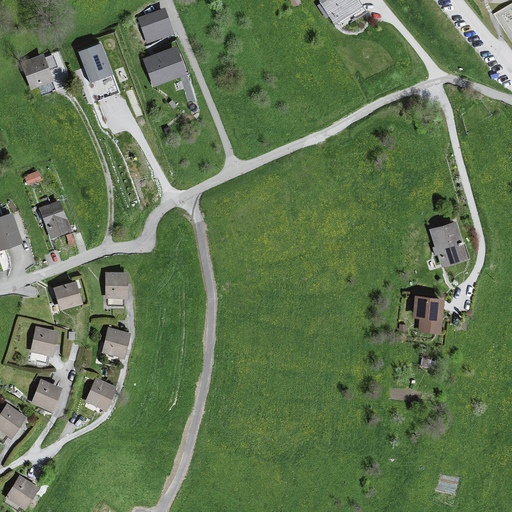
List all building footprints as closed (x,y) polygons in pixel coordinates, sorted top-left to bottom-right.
[(353,0),(317,0),(337,26),(360,9),(353,0)] [(159,7),(135,17),(146,42),(170,32),(159,7)] [(100,42),(77,51),(89,82),(112,73),(100,42)] [(169,47),(139,58),(149,84),(179,72),(169,47)] [(48,55),(25,64),(34,90),(58,81),(48,55)] [(27,178),(31,187),(45,182),(41,172),(27,178)] [(66,200),(43,209),(54,239),(77,231),(66,200)] [(17,213),(0,218),(0,252),(27,243),(17,213)] [(451,221),(425,231),(438,265),(464,256),(451,221)] [(133,276),(109,275),(109,297),(132,297),(133,276)] [(83,282),(58,289),(64,310),(89,302),(83,282)] [(439,299),(408,295),(405,316),(416,317),(414,330),(434,333),(439,299)] [(130,329),(108,325),(103,353),(125,357),(130,329)] [(63,332),(40,328),(35,353),(58,357),(63,332)] [(118,385),(100,378),(91,402),(109,409),(118,385)] [(61,389),(42,381),(34,403),(53,410),(61,389)] [(8,405),(0,416),(0,428),(11,437),(25,417),(8,405)] [(24,476),(11,498),(33,510),(45,489),(24,476)]
